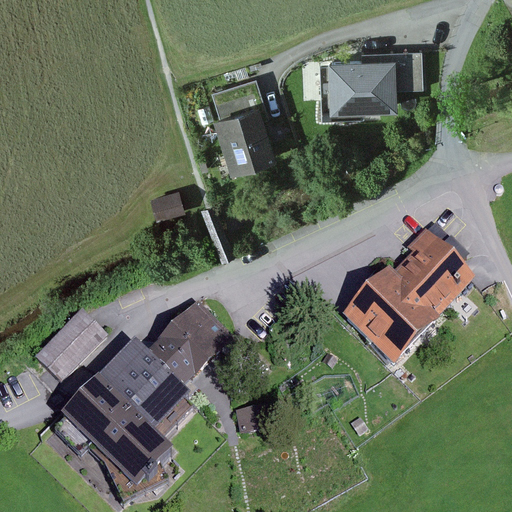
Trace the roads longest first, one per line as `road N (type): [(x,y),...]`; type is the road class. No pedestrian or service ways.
road 1 (residential): [(458,178),(174,305),(70,397),(0,426)]
road 2 (residential): [(483,0),(450,77),(447,135),(458,178)]
road 3 (residential): [(458,178),(511,288)]
